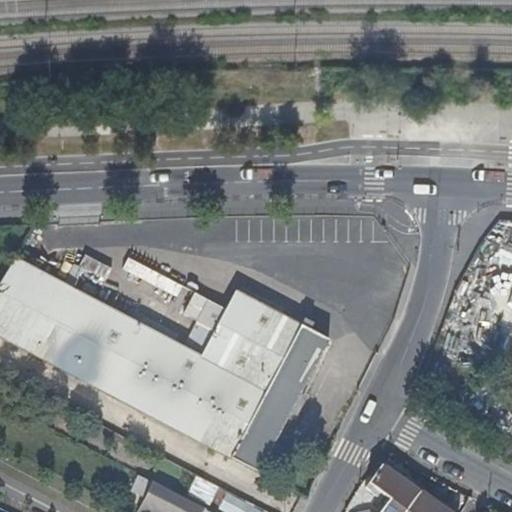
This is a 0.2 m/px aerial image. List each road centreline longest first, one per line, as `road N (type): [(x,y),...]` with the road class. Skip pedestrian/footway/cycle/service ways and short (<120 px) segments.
road 1 (tertiary): [(443,181),(0,191)]
road 2 (residential): [(371,421),(440,260),(443,181)]
road 3 (residential): [(371,421),(511,498)]
